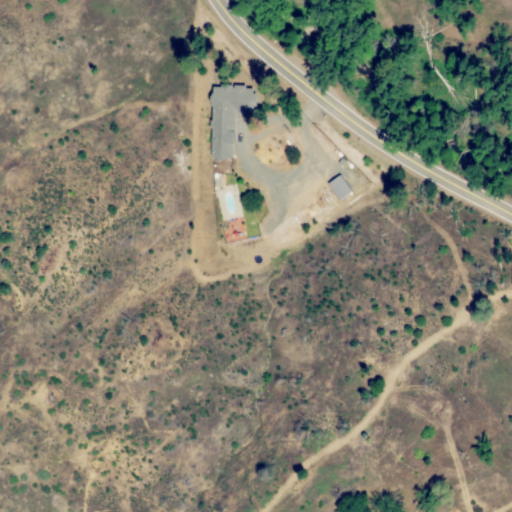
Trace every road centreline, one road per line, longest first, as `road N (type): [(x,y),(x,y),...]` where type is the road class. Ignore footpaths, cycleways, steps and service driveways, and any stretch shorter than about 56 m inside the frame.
road 1 (secondary): [(215,0),(335,110),(511,215)]
road 2 (track): [(259,511),(300,466),(368,416),(398,364),(495,295),(511,292)]
road 3 (track): [(468,511),(443,400),(425,388),(385,388)]
